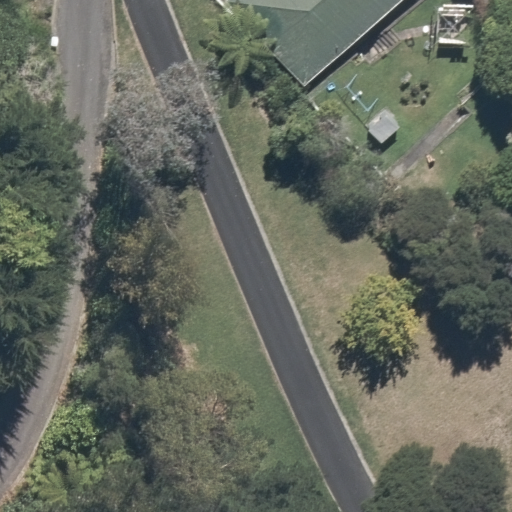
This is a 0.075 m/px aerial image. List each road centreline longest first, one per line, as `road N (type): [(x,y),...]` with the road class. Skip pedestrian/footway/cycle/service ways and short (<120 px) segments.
road 1 (unknown): [(161,0),(256,256),(353,479),(377,511)]
road 2 (unknown): [(88,0),(74,246),(37,400),(0,479)]
